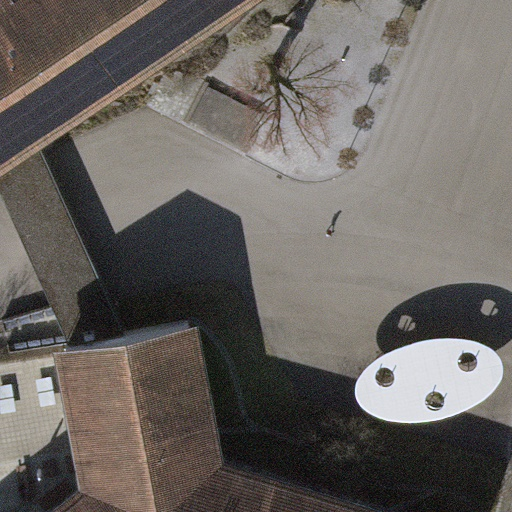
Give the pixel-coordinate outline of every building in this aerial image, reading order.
[(0,0),(0,142),(31,122),(209,0),(0,0)] [(31,122),(0,142),(0,191),(71,342),(123,333),(31,122)] [(130,332),(161,511),(377,511),(209,461),(204,436),(210,435),(210,432),(206,432),(186,323),(189,322),(189,319),(130,332)] [(429,328),(395,339),(376,349),(359,365),(358,391),(366,402),(384,410),(409,413),(434,412),(467,404),(487,391),(505,374),(506,355),(494,337),(463,330),(429,328)] [(161,511),(130,332),(123,333),(71,342),(66,343),(67,347),(72,346),(91,453),(87,454),(88,458),(94,456),(99,481),(59,511),(161,511)]
